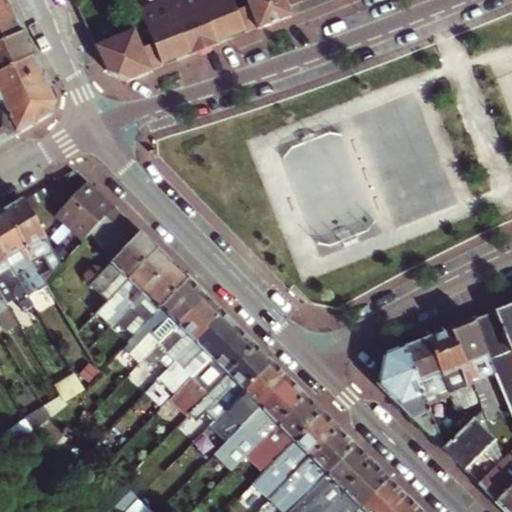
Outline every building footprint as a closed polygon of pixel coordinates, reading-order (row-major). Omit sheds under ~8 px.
[(0,0),(0,19),(15,13),(8,0),(0,0)] [(176,62),(190,56),(189,52),(216,40),(218,44),(232,39),(231,38),(229,32),(242,27),(244,32),(245,34),(258,28),(259,30),(292,17),(288,8),(302,3),(300,0),(246,0),(249,7),(238,12),(233,0),(167,0),(141,11),(154,45),(142,49),(133,27),(94,43),(108,73),(128,82),(151,73),(151,71),(163,66),(162,65),(160,59),(173,54),(176,60),(176,62)] [(0,44),(24,33),(15,13),(0,19),(0,44)] [(229,32),(231,38),(244,32),(242,27),(229,32)] [(0,74),(36,58),(24,33),(0,44),(0,74)] [(160,59),(162,65),(176,60),(173,54),(160,59)] [(15,136),(52,114),(56,100),(36,58),(0,74),(0,118),(5,116),(15,136)] [(0,145),(15,136),(5,116),(0,118),(0,145)] [(91,233),(114,209),(90,186),(59,219),(83,242),(91,233)] [(54,272),(62,264),(24,201),(4,213),(41,274),(51,268),(54,272)] [(118,293),(158,251),(114,209),(91,233),(112,253),(98,268),(93,267),(86,274),(87,279),(110,301),(118,293)] [(45,282),(41,274),(4,213),(0,215),(0,249),(29,297),(40,290),(52,309),(59,305),(45,282)] [(35,307),(29,297),(0,249),(0,294),(6,304),(16,299),(24,313),(35,307)] [(106,320),(112,326),(172,264),(158,251),(118,293),(126,300),(110,316),(106,320)] [(140,317),(146,324),(189,281),(172,264),(112,326),(121,335),(140,317)] [(130,341),(147,358),(205,297),(189,281),(146,324),(130,341)] [(103,308),(110,316),(126,300),(118,293),(110,301),(103,308)] [(0,314),(9,309),(6,304),(0,294),(0,314)] [(161,360),(168,368),(222,314),(205,297),(147,358),(153,366),(154,367),(161,360)] [(511,305),(473,321),(496,375),(511,413),(511,305)] [(162,374),(179,391),(239,331),(222,314),(168,368),(162,374)] [(128,342),(130,341),(146,324),(140,317),(121,335),(128,342)] [(485,379),(496,375),(473,321),(450,330),(480,404),(483,411),(495,406),(485,379)] [(469,408),(480,404),(450,330),(428,339),(451,395),(462,391),(469,408)] [(188,416),(190,415),(256,348),(239,331),(179,391),(171,399),(188,416)] [(458,412),(451,395),(428,339),(403,348),(423,397),(442,390),(444,394),(442,398),(449,415),(458,412)] [(207,414),(215,422),(273,364),(256,348),(190,415),(199,423),(207,414)] [(426,404),(423,397),(403,348),(384,356),(378,386),(442,450),(444,448),(426,404)] [(134,371),(141,378),(153,366),(147,358),(134,371)] [(232,440),(232,439),(289,381),(273,364),(215,422),(213,425),(222,435),(224,432),(232,440)] [(65,402),(84,388),(73,369),(52,381),(62,397),(65,402)] [(250,436),(260,445),(306,397),(289,381),(232,439),(239,446),(250,436)] [(426,404),(442,398),(444,394),(442,390),(423,397),(426,404)] [(458,413),(469,408),(462,391),(451,395),(458,412),(458,413)] [(43,408),(50,418),(67,406),(65,402),(62,397),(43,408)] [(266,455),(274,463),(322,414),(306,397),(260,445),(247,457),(255,465),(266,455)] [(33,431),(47,421),(50,418),(43,408),(25,419),(32,431),(33,431)] [(478,486),(504,461),(484,412),(465,430),(444,448),(442,450),(478,486)] [(284,472),(291,480),(339,431),(322,414),(274,463),(260,478),(269,487),(284,472)] [(55,452),(67,440),(47,421),(33,431),(55,452)] [(72,466),(79,458),(91,446),(75,431),(67,440),(55,452),(71,467),(72,466)] [(301,489),(308,496),(356,448),(339,431),(291,480),(282,489),(291,498),(301,489)] [(310,511),(317,506),(323,511),(326,511),(373,465),(356,448),(308,496),(298,506),(297,507),(301,511),(310,511)] [(478,486),(496,504),(511,488),(511,452),(504,461),(478,486)] [(89,482),(97,475),(79,458),(72,466),(89,482)] [(359,511),(390,481),(373,465),(326,511),(359,511)] [(359,511),(391,511),(406,498),(390,481),(359,511)] [(511,511),(511,488),(496,504),(504,511),(511,511)] [(291,498),(298,506),(308,496),(301,489),(291,498)] [(420,511),(406,498),(391,511),(420,511)]
